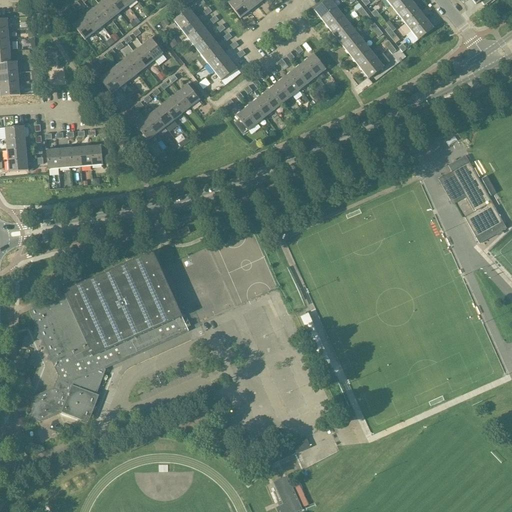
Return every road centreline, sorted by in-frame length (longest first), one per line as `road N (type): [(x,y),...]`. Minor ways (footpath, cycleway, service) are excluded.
road 1 (tertiary): [(3,244),(197,204),(336,146),(494,65)]
road 2 (tertiary): [(484,52),(357,128),(239,179),(132,210),(1,228)]
road 3 (residential): [(117,407),(96,439),(32,467),(0,464)]
road 4 (residential): [(286,6),(307,31),(260,70),(238,42)]
